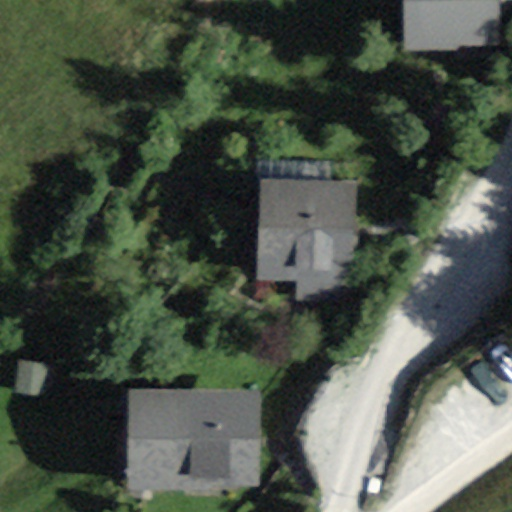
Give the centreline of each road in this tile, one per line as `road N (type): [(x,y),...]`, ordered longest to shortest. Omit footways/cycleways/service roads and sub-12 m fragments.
road 1 (residential): [(339,511),(363,429),(511,143)]
road 2 (residential): [(402,511),(511,437)]
